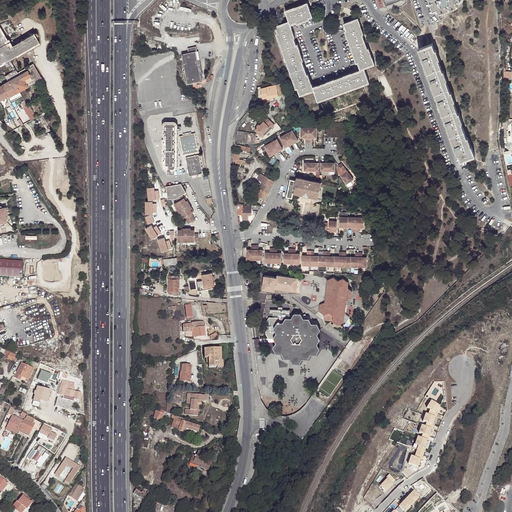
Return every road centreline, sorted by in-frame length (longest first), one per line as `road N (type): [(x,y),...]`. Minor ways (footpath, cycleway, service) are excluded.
road 1 (motorway): [(98,0),(101,511)]
road 2 (motorway): [(121,511),(120,0)]
road 3 (tertiary): [(221,189),(247,409),(241,470),(226,511)]
road 4 (unclassified): [(0,137),(18,157),(63,152),(63,114),(42,52)]
road 5 (residential): [(378,511),(428,467),(465,397),(462,368)]
road 6 (tertiary): [(230,24),(215,133),(221,189)]
road 7 (tertiary): [(221,189),(222,143),(248,27)]
road 8 (residential): [(511,379),(479,511)]
